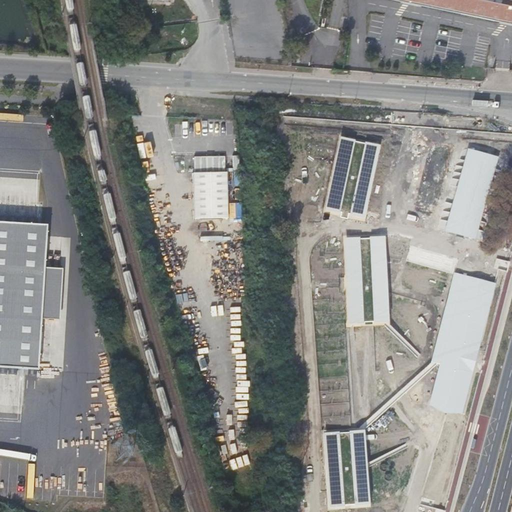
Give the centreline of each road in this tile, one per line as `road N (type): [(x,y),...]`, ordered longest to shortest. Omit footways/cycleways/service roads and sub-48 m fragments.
road 1 (unclassified): [(501,100),(0,68)]
road 2 (primary): [(511,363),(473,511)]
